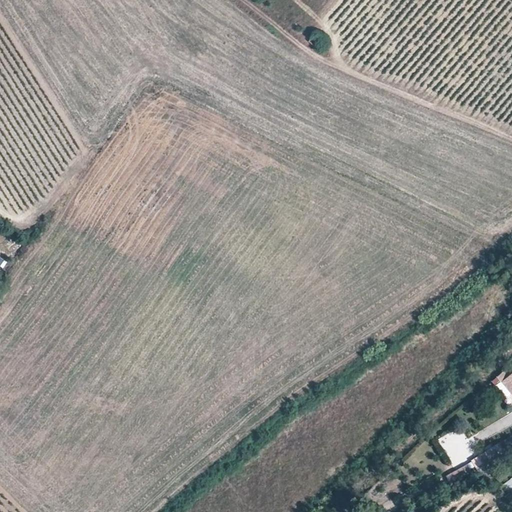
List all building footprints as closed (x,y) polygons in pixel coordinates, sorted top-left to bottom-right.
[(309,41),(322,50),(327,42),(315,33),(309,41)] [(0,269),(3,271),(9,262),(0,256),(0,269)] [(511,371),(500,381),(511,394),(511,371)] [(438,439),(452,466),(475,454),(461,427),(438,439)] [(471,460),(477,473),(491,466),(484,453),(471,460)] [(467,465),(446,474),(450,484),(472,474),(467,465)] [(511,478),(503,485),(511,497),(511,478)]
